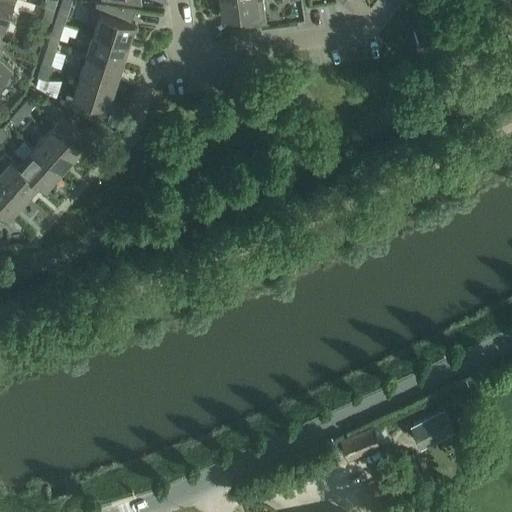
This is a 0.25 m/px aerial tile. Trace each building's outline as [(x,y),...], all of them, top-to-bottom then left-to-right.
[(0,0),(0,44),(5,47),(6,46),(8,40),(1,38),(3,33),(13,0),(0,0)] [(241,13),(242,20),(242,26),(266,22),(263,0),(219,0),(222,16),(241,13)] [(95,22),(92,33),(128,44),(135,23),(123,19),(127,6),(96,1),(89,22),(95,22)] [(60,5),(55,21),(79,29),(79,27),(64,22),(69,8),(60,5)] [(52,21),(55,10),(45,7),(43,18),(52,21)] [(55,21),(49,41),(58,44),(60,38),(67,40),(69,34),(76,36),(79,29),(55,21)] [(92,33),(86,52),(85,53),(121,65),(128,44),(92,33)] [(26,34),(21,47),(35,52),(40,39),(26,34)] [(49,41),(42,62),(51,65),(58,44),(49,41)] [(0,83),(12,69),(0,57),(0,53),(5,47),(0,44),(0,83)] [(83,62),(79,74),(114,86),(121,65),(85,53),(86,52),(80,51),(77,60),(83,62)] [(47,79),(51,65),(42,62),(35,86),(56,96),(62,79),(47,79)] [(108,107),(114,86),(79,74),(72,95),(66,92),(63,102),(90,116),(94,102),(108,107)] [(30,93),(19,105),(26,112),(37,99),(30,93)] [(17,123),(26,112),(19,105),(10,117),(17,123)] [(47,130),(74,154),(89,137),(63,113),(47,130)] [(0,142),(9,133),(2,126),(0,128),(0,142)] [(32,147),(59,171),(74,154),(47,130),(32,147)] [(39,182),(44,187),(59,171),(32,147),(24,156),(15,148),(9,154),(13,157),(18,163),(39,182)] [(5,150),(0,155),(0,176),(25,198),(39,182),(18,163),(13,157),(9,154),(10,154),(5,150)] [(0,206),(3,208),(9,215),(25,198),(0,176),(0,206)] [(421,441),(452,426),(443,408),(412,423),(421,441)] [(340,436),(343,444),(347,455),(380,442),(390,438),(385,423),(379,425),(377,421),(340,436)] [(402,467),(406,475),(413,488),(424,482),(413,461),(402,467)]
